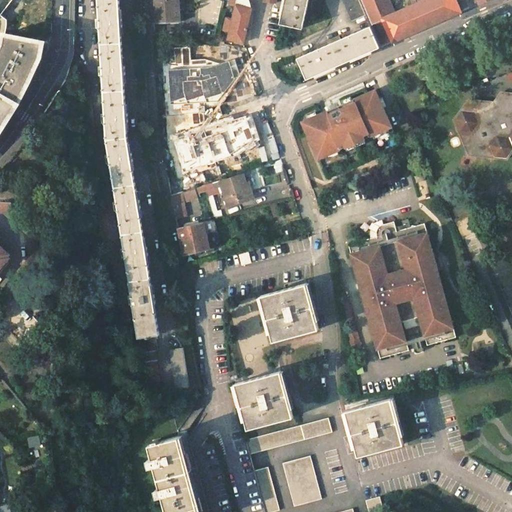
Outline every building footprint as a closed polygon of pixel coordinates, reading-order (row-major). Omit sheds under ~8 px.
[(129,281),(138,337),(155,335),(159,334),(127,137),(119,0),(97,0),(101,49),(104,94),(106,139),(113,179),(120,227),(129,281)] [(151,0),(153,23),(180,22),(178,0),(151,0)] [(237,0),(228,39),(243,43),(251,9),(248,0),(237,0)] [(285,0),(280,23),(302,29),(308,0),(285,0)] [(343,0),(352,21),(366,15),(359,0),(343,0)] [(359,0),(366,15),(370,24),(394,13),(392,8),(388,0),(359,0)] [(394,13),(370,24),(371,26),(380,47),(461,12),(455,0),(424,0),(419,3),(394,13)] [(371,26),(327,45),(337,66),(380,47),(371,26)] [(0,129),(3,126),(14,108),(27,83),(40,57),(43,43),(5,35),(3,45),(0,51),(0,129)] [(314,51),(298,58),(307,79),(337,66),(327,45),(318,49),(314,51)] [(378,90),(304,121),(317,155),(391,125),(378,90)] [(489,146),(494,157),(507,159),(511,152),(511,93),(501,92),(494,102),(469,99),(454,120),(459,132),(472,133),(474,140),(489,146)] [(190,174),(206,167),(208,170),(213,168),(209,157),(204,145),(181,154),(190,174)] [(243,172),(221,180),(229,206),(250,199),(244,183),(247,183),(243,172)] [(168,183),(171,196),(183,192),(181,181),(168,183)] [(254,198),(250,182),(247,183),(244,183),(250,199),(254,198)] [(0,210),(11,211),(11,203),(0,202),(0,210)] [(349,243),(381,357),(409,349),(402,320),(419,315),(427,344),(456,336),(425,222),(397,229),(393,218),(381,222),(379,223),(378,226),(377,229),(377,234),(377,235),(349,243)] [(178,228),(184,256),(210,249),(204,222),(178,228)] [(251,262),(248,252),(239,255),(242,265),(251,262)] [(261,296),(273,341),(319,329),(307,283),(261,296)] [(155,335),(138,337),(141,353),(155,350),(158,350),(155,335)] [(171,350),(178,388),(192,385),(184,347),(171,350)] [(141,353),(147,393),(161,390),(155,350),(141,353)] [(235,383),(248,429),(294,417),(281,371),(235,383)] [(346,410),(358,456),(404,444),(392,398),(346,410)] [(246,440),(250,454),(333,432),(329,418),(246,440)] [(149,444),(167,511),(200,511),(180,436),(149,444)] [(283,463),(294,506),(322,499),(311,455),(283,463)] [(254,471),(265,511),(272,511),(280,510),(268,467),(254,471)] [(366,500),(370,511),(375,511),(384,509),(380,496),(366,500)] [(0,511),(10,511),(9,503),(0,504),(0,511)]
